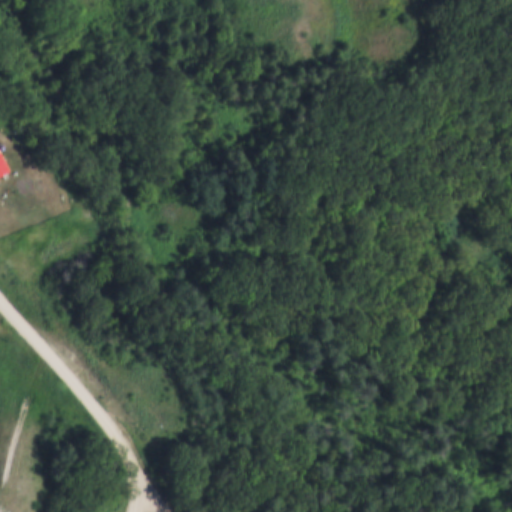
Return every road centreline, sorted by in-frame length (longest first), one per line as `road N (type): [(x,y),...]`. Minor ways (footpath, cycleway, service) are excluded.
road 1 (residential): [(0,298),(100,413),(144,483),(140,511)]
road 2 (track): [(0,492),(47,355)]
